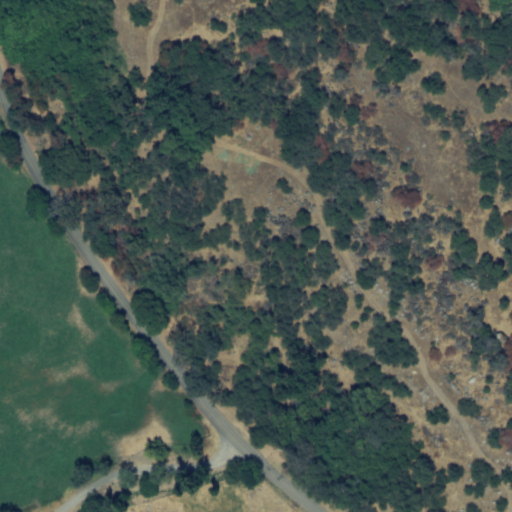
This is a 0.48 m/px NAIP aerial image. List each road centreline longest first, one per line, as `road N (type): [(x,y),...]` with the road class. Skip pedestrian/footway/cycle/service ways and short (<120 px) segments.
road 1 (tertiary): [(0,94),(83,252),(246,449),(317,511)]
road 2 (residential): [(83,511),(211,454),(246,449)]
